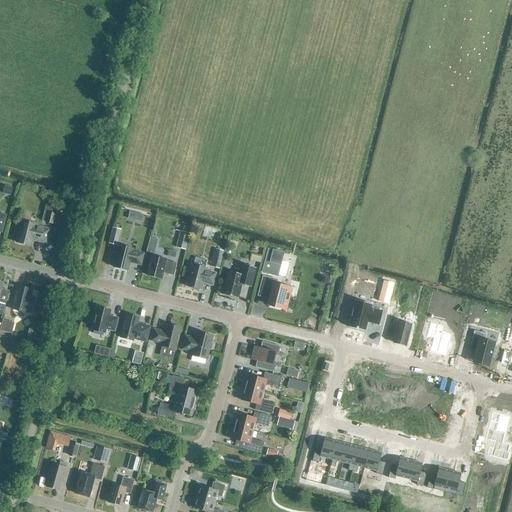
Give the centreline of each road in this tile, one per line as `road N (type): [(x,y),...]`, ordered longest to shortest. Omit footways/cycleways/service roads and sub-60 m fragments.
road 1 (residential): [(482,380),(462,457),(324,422),(343,345)]
road 2 (residential): [(172,511),(187,458),(210,438),(234,322)]
road 3 (residential): [(234,322),(88,281)]
road 4 (residential): [(343,345),(482,380)]
